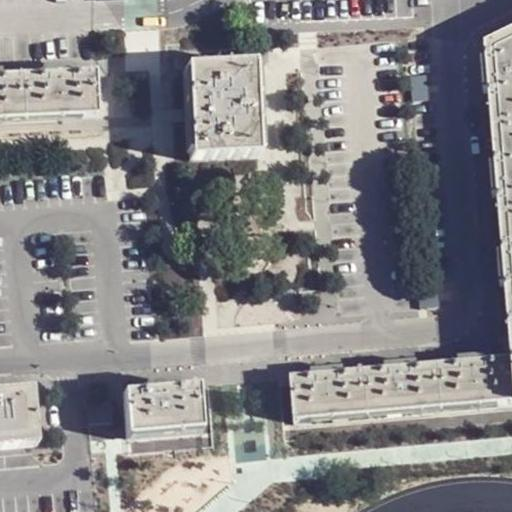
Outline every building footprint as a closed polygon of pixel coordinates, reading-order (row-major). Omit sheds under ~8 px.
[(511,363),(511,366),(511,37),(484,52),(487,76),(497,173),(504,268),(510,341),(511,363)] [(185,69),(189,163),(256,159),(252,67),(185,69)] [(0,78),(0,123),(97,120),(95,75),(0,78)] [(426,304),(427,313),(436,313),(435,303),(426,304)] [(511,406),(511,366),(511,363),(476,366),(397,373),(323,379),(290,382),(293,425),(511,406)] [(122,396),(125,440),(200,433),(196,389),(159,392),(122,396)] [(0,450),(35,447),(30,393),(0,395),(0,450)]
